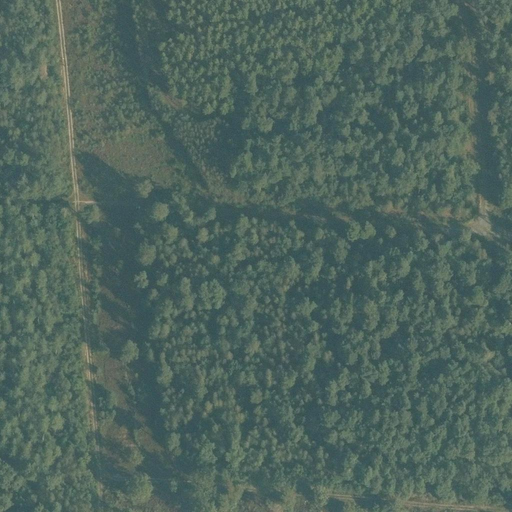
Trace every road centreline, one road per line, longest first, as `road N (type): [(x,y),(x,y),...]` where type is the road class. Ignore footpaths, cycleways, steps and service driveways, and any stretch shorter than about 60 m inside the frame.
road 1 (track): [(0,474),(511,509)]
road 2 (track): [(488,231),(101,200)]
road 3 (track): [(103,511),(76,201)]
road 4 (track): [(457,0),(488,231)]
road 5 (track): [(76,201),(59,0)]
road 6 (track): [(488,231),(511,377)]
